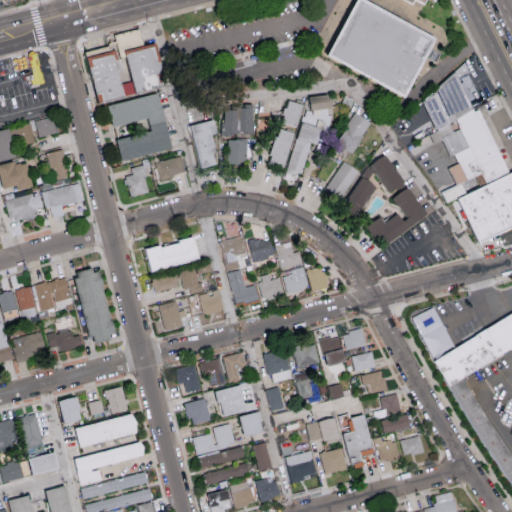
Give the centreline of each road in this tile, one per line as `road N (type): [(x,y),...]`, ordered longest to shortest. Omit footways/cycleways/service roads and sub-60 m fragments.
road 1 (residential): [(0,261),(200,205),(227,203),(301,223),(361,278),(498,511)]
road 2 (residential): [(0,396),(511,261)]
road 3 (residential): [(182,511),(68,61)]
road 4 (residential): [(306,511),(469,469)]
